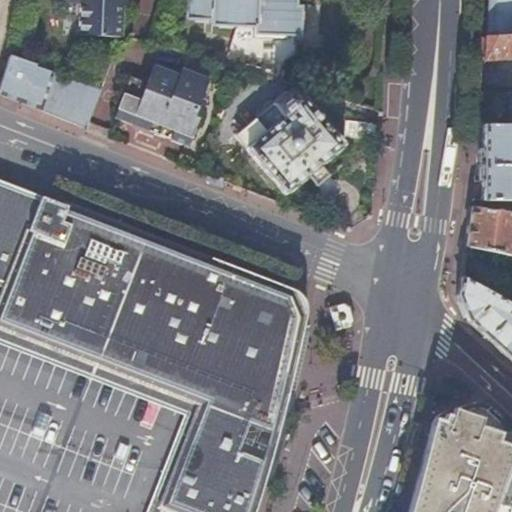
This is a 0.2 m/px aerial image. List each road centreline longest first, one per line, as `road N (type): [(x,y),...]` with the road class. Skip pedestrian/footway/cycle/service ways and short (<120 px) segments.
road 1 (residential): [(401,293),(0,137)]
road 2 (primary): [(401,293),(428,124),(433,0)]
road 3 (primary): [(353,511),(401,293)]
road 4 (residential): [(511,395),(401,293)]
